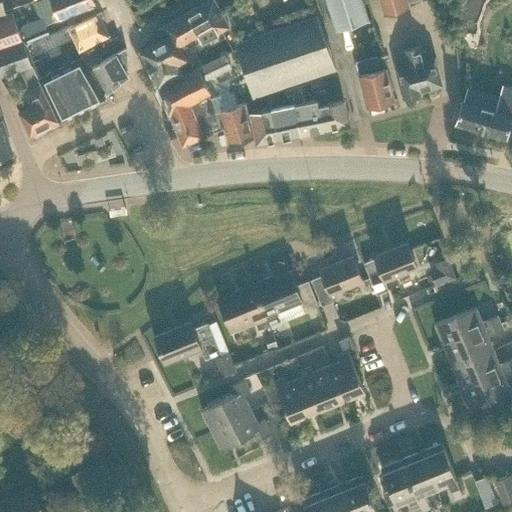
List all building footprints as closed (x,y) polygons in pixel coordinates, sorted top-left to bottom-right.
[(94,3),(93,0),(50,0),(58,19),(94,3)] [(212,0),(207,0),(185,13),(198,34),(202,41),(228,26),(212,0)] [(325,0),(335,30),(368,20),(361,0),(325,0)] [(379,0),(383,12),(396,10),(407,6),(405,0),(379,0)] [(107,36),(98,12),(66,23),(75,48),(107,36)] [(0,16),(0,49),(23,41),(19,30),(12,13),(0,16)] [(193,67),(188,59),(192,56),(186,45),(185,46),(183,43),(198,34),(185,13),(156,29),(162,39),(140,51),(157,85),(193,67)] [(316,14),(313,15),(275,28),(234,42),(252,96),(266,91),(281,86),(335,68),(316,14)] [(23,41),(24,41),(47,31),(42,18),(22,24),(19,30),(23,41)] [(50,30),(47,31),(24,41),(33,63),(38,77),(59,120),(59,121),(104,98),(86,66),(68,74),(64,64),(61,55),(56,57),(48,37),(52,35),(50,30)] [(0,74),(20,68),(31,64),(23,42),(0,50),(0,74)] [(418,90),(440,83),(433,58),(425,60),(421,45),(400,50),(404,66),(396,68),(403,93),(405,98),(418,95),(418,90)] [(126,47),(92,67),(106,92),(127,75),(124,70),(128,67),(126,47)] [(254,137),(250,124),(244,103),(236,105),(232,92),(212,98),(204,81),(231,67),(225,55),(198,68),(158,89),(167,110),(168,115),(169,114),(182,145),(202,136),(223,127),(228,145),(254,137)] [(379,69),(376,56),(364,59),(368,73),(358,75),(367,108),(393,101),(384,68),(379,69)] [(40,84),(39,83),(31,64),(20,68),(30,89),(26,91),(26,93),(24,96),(28,102),(31,102),(32,105),(18,112),(30,135),(32,133),(36,133),(42,130),(44,128),(58,121),(40,84)] [(317,79),(309,81),(311,90),(319,88),(317,79)] [(301,91),(298,81),(287,85),(289,95),(301,91)] [(461,100),(455,122),(506,137),(506,136),(511,115),(511,114),(511,87),(501,84),(494,110),(461,100)] [(283,97),(281,86),(266,91),(268,100),(283,97)] [(343,100),(326,104),(324,89),(311,92),(312,99),(314,106),(318,105),(323,129),(349,124),(343,100)] [(312,99),(294,103),(300,134),(323,129),(318,105),(314,106),(312,99)] [(294,103),(271,107),(273,119),(274,119),(278,139),(300,134),(294,103)] [(252,123),(256,143),(278,139),(274,119),(273,119),(271,107),(250,111),(252,123)] [(1,119),(0,118),(0,158),(12,155),(2,121),(1,119)] [(406,243),(374,256),(374,258),(363,262),(376,294),(388,289),(384,281),(416,267),(406,243)] [(433,259),(440,279),(459,272),(451,252),(433,259)] [(322,275),(310,279),(321,305),(332,300),(330,294),(362,281),(352,256),(319,269),(322,275)] [(304,311),(317,305),(307,280),(294,285),(289,272),(274,278),(272,275),(252,283),(269,325),(281,320),(277,311),(300,302),(304,311)] [(254,321),(258,329),(269,325),(252,283),(232,291),(234,295),(218,301),(230,330),(254,321)] [(498,322),(499,322),(496,315),(481,321),(475,306),(434,323),(443,345),(498,322)] [(204,358),(220,352),(208,324),(208,322),(192,328),(190,321),(154,336),(164,363),(200,348),(204,358)] [(215,321),(208,324),(220,352),(221,356),(228,353),(215,321)] [(487,335),(502,329),(499,322),(498,322),(443,345),(451,365),(492,349),(487,335)] [(263,335),(268,349),(276,346),(272,332),(263,335)] [(354,346),(349,335),(338,340),(343,351),(354,346)] [(511,365),(511,357),(498,363),(492,349),(451,365),(460,387),(511,365)] [(329,364),(344,400),(364,392),(347,351),(337,355),(339,360),(329,364)] [(302,375),(317,411),(344,400),(329,364),(313,371),(310,366),(308,367),(303,353),(295,357),(302,375)] [(504,377),(511,373),(511,365),(460,387),(469,408),(510,392),(504,377)] [(283,377),(273,381),(290,422),(317,411),(302,375),(286,382),(283,377)] [(201,409),(211,429),(250,409),(244,397),(250,393),(243,379),(229,386),(232,393),(201,409)] [(256,440),(270,433),(263,418),(256,422),(250,409),(211,429),(221,449),(252,433),(256,440)] [(441,442),(421,451),(436,487),(447,482),(453,497),(462,493),(441,442)] [(421,451),(401,459),(422,510),(430,507),(424,492),(436,487),(421,451)] [(380,467),(388,488),(381,491),(388,507),(395,503),(407,499),(412,511),(416,511),(422,510),(401,459),(380,467)] [(92,486),(103,479),(93,460),(82,467),(92,486)] [(502,503),(511,498),(511,482),(509,474),(494,480),(502,503)] [(362,475),(341,483),(353,511),(376,511),(376,509),(382,507),(378,495),(371,498),(362,475)] [(490,487),(486,477),(475,481),(479,492),(490,487)] [(353,511),(341,483),(321,491),(329,511),(353,511)] [(0,511),(44,511),(30,486),(0,502),(0,511)] [(329,511),(321,491),(301,499),(305,511),(329,511)]
